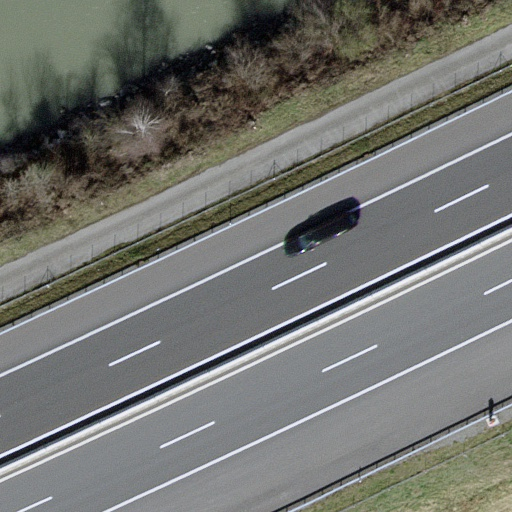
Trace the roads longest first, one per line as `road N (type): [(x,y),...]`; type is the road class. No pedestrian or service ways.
road 1 (motorway): [(511,170),(0,413)]
road 2 (unclassified): [(511,43),(0,284)]
road 3 (motorway): [(20,511),(511,279)]
